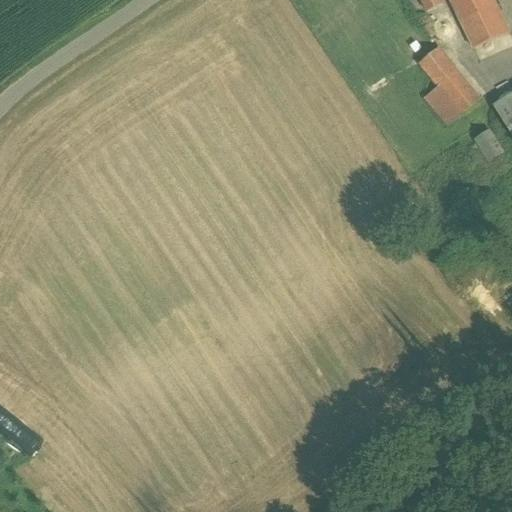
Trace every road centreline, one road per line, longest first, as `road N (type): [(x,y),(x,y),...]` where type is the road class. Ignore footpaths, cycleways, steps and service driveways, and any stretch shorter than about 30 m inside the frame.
road 1 (unknown): [(511,369),(354,511)]
road 2 (unclassified): [(0,100),(129,0)]
